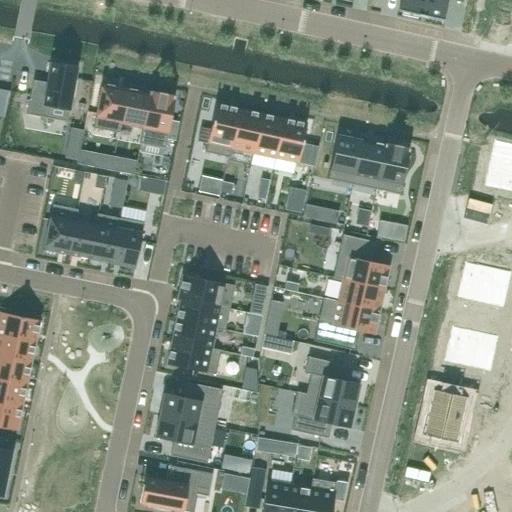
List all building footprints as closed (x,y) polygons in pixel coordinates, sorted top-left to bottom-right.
[(401,0),(399,10),(398,12),(402,13),(401,15),(418,19),(418,16),(421,17),(424,0),(401,0)] [(424,0),(421,17),(443,22),(444,20),(443,20),(447,0),(424,0)] [(31,88),(26,115),(67,123),(78,68),(50,62),(45,91),(31,88)] [(102,84),(93,129),(118,133),(126,89),(102,84)] [(126,89),(118,133),(119,134),(121,124),(142,128),(139,144),(140,144),(151,91),(149,90),(149,93),(126,89)] [(151,91),(140,144),(165,149),(175,96),(151,91)] [(230,149),(238,110),(216,105),(207,144),(230,149)] [(252,154),(261,115),(238,110),(230,149),(252,154)] [(274,159),(283,120),(261,115),(252,154),(274,159)] [(283,120),(274,159),(297,165),(306,125),(283,120)] [(337,135),(328,180),(352,185),(361,140),(337,135)] [(361,140),(352,185),(376,190),(385,143),(384,143),(384,145),(361,140)] [(511,144),(496,141),(485,186),(511,192),(511,144)] [(385,143),(376,190),(400,195),(410,148),(385,143)] [(52,205),(43,250),(68,255),(77,210),(52,205)] [(77,210),(68,255),(89,259),(98,215),(97,214),(95,223),(76,219),(78,210),(77,210)] [(98,215),(89,259),(110,263),(119,219),(98,215)] [(119,219),(110,263),(135,268),(144,224),(119,219)] [(342,235),(333,277),(384,289),(385,289),(386,287),(384,286),(386,276),(388,277),(390,266),(371,262),(375,243),(342,235)] [(465,262),(457,297),(502,308),(510,272),(465,262)] [(183,275),(178,298),(229,309),(234,286),(183,275)] [(323,298),(323,300),(379,313),(380,313),(379,312),(379,311),(380,311),(381,307),(379,307),(380,303),(382,303),(382,301),(381,301),(383,292),(384,293),(385,290),(384,290),(384,289),(333,277),(332,279),(342,281),(337,301),(323,298)] [(286,282),(284,290),(296,293),(298,284),(286,282)] [(180,300),(176,320),(225,331),(229,309),(178,298),(178,300),(180,300)] [(318,322),(314,341),(355,350),(359,332),(375,335),(377,325),(375,325),(378,314),(379,315),(379,313),(323,300),(318,322)] [(0,336),(35,344),(40,322),(0,313),(0,336)] [(176,320),(171,341),(220,352),(220,351),(211,349),(215,329),(225,331),(176,320)] [(452,326),(444,361),(490,372),(498,336),(452,326)] [(0,336),(0,358),(30,365),(35,344),(0,336)] [(171,341),(166,365),(215,375),(220,352),(171,341)] [(241,347),(240,356),(252,358),(254,350),(241,347)] [(296,392),(296,393),(355,406),(360,384),(341,380),(344,366),(308,357),(304,373),(310,375),(306,394),(296,392)] [(0,358),(0,381),(26,387),(30,365),(0,358)] [(0,381),(0,403),(21,408),(26,387),(0,381)] [(164,393),(159,415),(215,427),(222,390),(185,383),(182,397),(164,393)] [(433,390),(422,435),(458,443),(468,397),(433,390)] [(296,393),(291,415),(295,416),(291,430),(328,439),(331,424),(350,429),(355,406),(296,393)] [(0,427),(16,431),(21,408),(0,403),(0,427)] [(159,415),(155,438),(173,441),(170,456),(207,463),(215,427),(159,415)] [(0,496),(3,497),(6,479),(8,471),(12,451),(1,448),(3,438),(0,436),(0,496)] [(145,477),(140,504),(154,506),(154,508),(168,511),(168,509),(185,511),(192,511),(197,488),(209,490),(211,475),(176,468),(173,482),(145,477)] [(306,511),(331,511),(336,483),(312,479),(310,489),(306,511)] [(267,481),(261,511),(286,511),(291,486),(270,482),(267,481)] [(291,486),(286,511),(306,511),(310,489),(291,486)]
